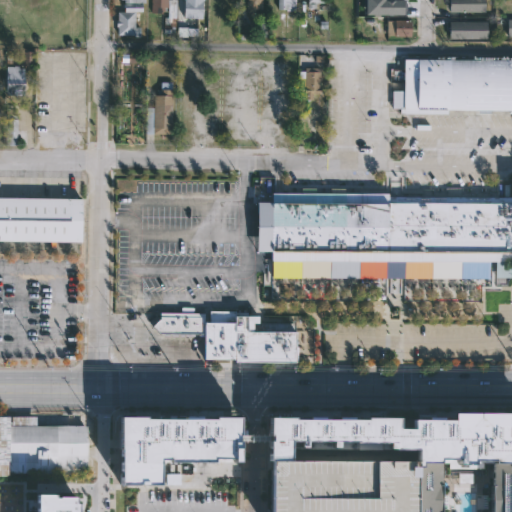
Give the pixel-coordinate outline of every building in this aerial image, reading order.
[(175,0),(175,33),(164,33),(164,14),(149,13),(149,0),(175,0)] [(202,0),(202,3),(201,3),(200,8),(205,9),(204,18),(181,18),(181,0),(202,0)] [(245,13),(244,13),(244,0),(262,0),(262,11),(245,13)] [(294,0),(294,12),(275,9),(275,0),(294,0)] [(322,0),(308,0),(308,9),(322,9),(322,0)] [(405,1),(384,2),(384,0),(366,0),(367,17),(406,15),(405,1)] [(449,12),(448,12),(448,0),(483,0),(483,12),(449,12)] [(133,12),(133,27),(139,27),(139,37),(133,37),(133,35),(115,35),(114,20),(116,20),(116,12),(122,12),(122,4),(140,4),(140,12),(133,12)] [(410,32),(410,37),(385,37),(386,20),(410,20),(410,32)] [(485,39),(447,39),(447,22),(485,21),(485,39)] [(511,111),(423,110),(400,110),(401,59),(511,59),(511,111)] [(17,66),(17,68),(24,68),(24,73),(22,73),(22,75),(24,75),(23,96),(4,96),(5,66),(17,66)] [(322,73),(321,80),(319,79),(318,94),(312,94),(311,100),(302,100),(304,67),(319,68),(319,73),(322,73)] [(170,90),(169,96),(171,96),(169,135),(144,134),(145,107),(152,107),(153,95),(158,95),(158,89),(170,90)] [(17,120),(6,119),(5,145),(16,145),(17,120)] [(385,197),(385,204),(409,204),(493,204),(511,204),(511,263),(505,263),(447,263),(419,263),(374,262),(346,262),(317,262),(288,262),(269,262),(269,252),(253,252),(254,203),(269,203),(269,193),(312,194),(343,194),(366,194),(385,194),(385,197)] [(0,198),(81,200),(80,242),(0,241),(0,198)] [(200,314),(200,320),(294,322),(294,343),(293,360),(230,360),(230,357),(200,357),(200,334),(160,334),(160,341),(138,341),(138,334),(147,325),(145,323),(152,316),(154,318),(157,314),(200,314)] [(268,456),(268,413),(393,413),(394,417),(409,417),(409,416),(450,415),(449,412),(511,412),(511,511),(418,511),(418,455),(418,448),(395,448),(395,446),(290,446),(290,456),(268,456)] [(0,458),(7,458),(7,445),(0,445),(0,413),(7,413),(7,421),(11,421),(11,415),(37,415),(37,424),(86,423),(87,470),(8,472),(8,476),(0,476),(0,458)] [(120,419),(120,487),(159,487),(159,459),(239,459),(239,419),(120,419)] [(268,511),(268,456),(290,456),(418,455),(418,511),(268,511)] [(165,485),(179,485),(180,474),(166,474),(165,485)] [(37,511),(37,495),(58,495),(58,498),(74,498),(74,511),(37,511)]
